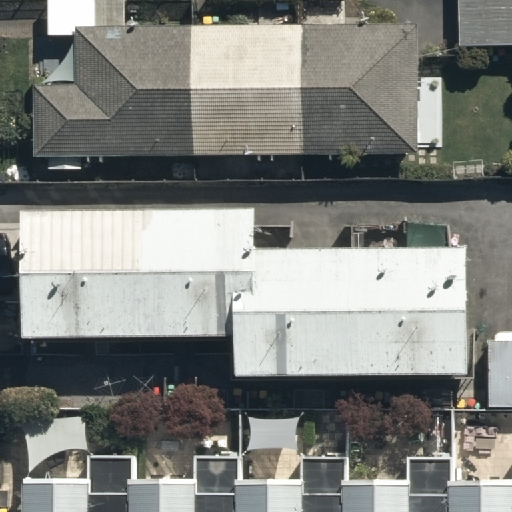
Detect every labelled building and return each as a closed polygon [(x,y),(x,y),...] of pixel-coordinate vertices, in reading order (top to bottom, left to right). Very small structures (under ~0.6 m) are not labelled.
[(511,0),(466,0),(467,43),(511,42),(511,0)] [(36,157),(416,155),(416,27),(75,28),(76,91),(35,91),(36,157)] [(23,336),(234,335),(235,376),(468,374),(467,247),(257,249),(257,209),(22,211),(23,336)] [(511,342),(491,343),(491,409),(511,409),(511,342)] [(511,511),(511,479),(454,480),(454,457),(409,457),(409,477),(352,477),(351,456),(300,456),(300,475),(244,475),(244,454),(192,454),(192,474),(138,475),(138,455),(88,455),(88,477),(22,477),(22,511),(511,511)]
